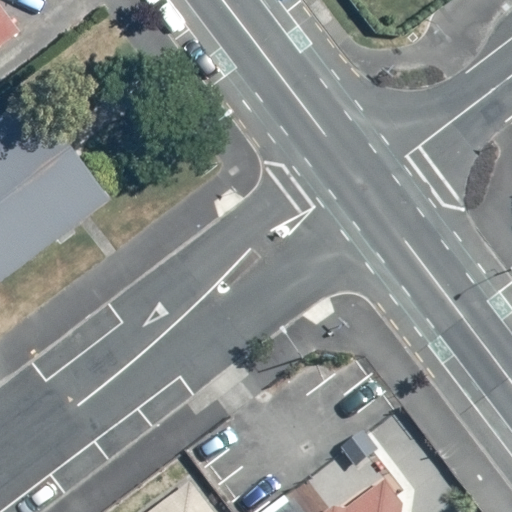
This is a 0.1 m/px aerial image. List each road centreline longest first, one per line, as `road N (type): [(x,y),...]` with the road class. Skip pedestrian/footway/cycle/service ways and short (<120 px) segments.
road 1 (residential): [(0,466),(107,384),(252,253),(308,210),(360,185)]
road 2 (secondary): [(511,386),(360,185)]
road 3 (secondary): [(360,185),(219,0)]
road 4 (residential): [(360,185),(511,78)]
